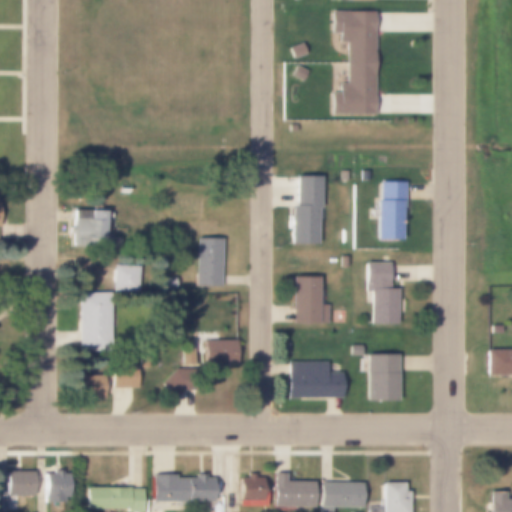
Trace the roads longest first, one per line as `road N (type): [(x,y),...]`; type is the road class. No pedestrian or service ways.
road 1 (residential): [(511,425),(0,430)]
road 2 (residential): [(448,511),(448,0)]
road 3 (residential): [(41,0),(44,430)]
road 4 (residential): [(261,427),(260,0)]
